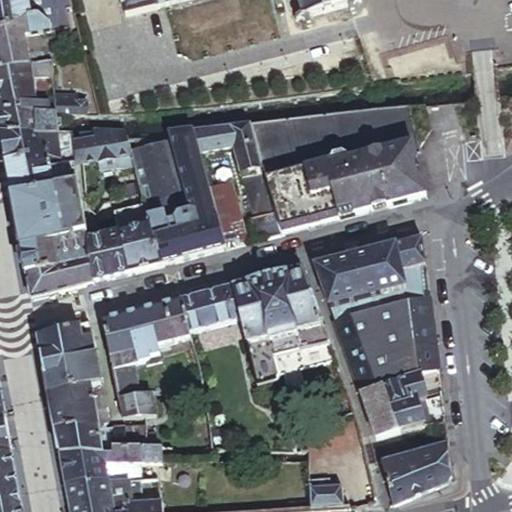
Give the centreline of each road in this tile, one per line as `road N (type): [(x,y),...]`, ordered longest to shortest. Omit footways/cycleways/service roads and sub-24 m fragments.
road 1 (residential): [(453,215),(87,309)]
road 2 (residential): [(453,215),(484,511)]
road 3 (unknown): [(87,309),(117,426)]
